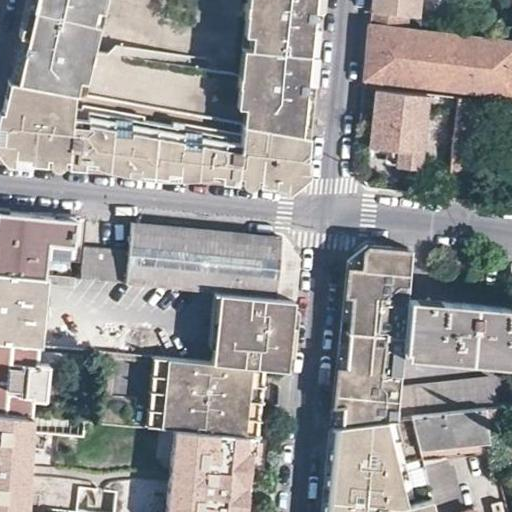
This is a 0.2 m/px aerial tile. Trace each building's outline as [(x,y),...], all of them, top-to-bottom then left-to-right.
[(102,0),(26,0),(8,81),(81,95),(102,0)] [(248,0),(237,123),(308,136),(312,99),(318,33),(321,0),(248,0)] [(419,0),(370,0),(370,10),(407,14),(417,15),(419,0)] [(407,14),(370,10),(362,86),(375,87),(395,90),(396,81),(491,91),(490,101),(509,103),(511,76),(511,41),(406,29),(407,14)] [(485,32),(486,23),(450,19),(450,28),(485,32)] [(237,123),(81,95),(8,81),(3,106),(0,117),(0,118),(0,147),(9,161),(18,162),(45,164),(46,157),(68,160),(67,167),(238,182),(238,176),(249,177),(260,178),(259,184),(284,186),(305,172),(308,136),(237,123)] [(373,112),(375,87),(362,86),(360,111),(373,112)] [(395,90),(375,87),(373,112),(370,144),(398,147),(396,164),(418,166),(427,94),(395,90)] [(472,164),(480,100),(460,98),(451,162),(472,164)] [(451,162),(446,196),(460,198),(473,199),(477,165),(472,164),(451,162)] [(72,244),(76,218),(34,214),(0,210),(0,271),(42,275),(44,275),(48,242),(72,244)] [(296,256),(279,237),(207,230),(131,223),(129,251),(125,283),(215,291),(292,298),(294,277),(296,256)] [(330,414),(329,425),(395,418),(398,389),(401,348),(406,299),(410,248),(387,246),(366,245),(345,261),(338,336),(331,404),(335,403),(336,413),(330,414)] [(125,283),(129,251),(84,247),(80,279),(125,283)] [(42,275),(0,271),(0,339),(35,343),(39,303),(42,275)] [(288,331),(292,298),(215,291),(208,361),(261,366),(283,368),(288,331)] [(511,358),(511,309),(406,299),(401,348),(511,358)] [(36,345),(35,343),(0,339),(0,412),(29,415),(31,396),(43,398),(47,364),(35,363),(36,345)] [(75,365),(77,349),(59,347),(59,364),(75,365)] [(261,366),(208,361),(152,356),(144,426),(173,428),(253,435),(261,366)] [(398,389),(395,418),(408,416),(483,407),(497,406),(490,380),(398,389)] [(408,416),(417,465),(493,453),(483,407),(408,416)] [(0,511),(8,511),(26,511),(29,415),(0,412),(0,511)] [(433,511),(417,465),(408,416),(395,418),(329,425),(320,511),(433,511)] [(253,435),(173,428),(166,511),(245,511),(251,452),(253,452),(255,435),(253,435)]
